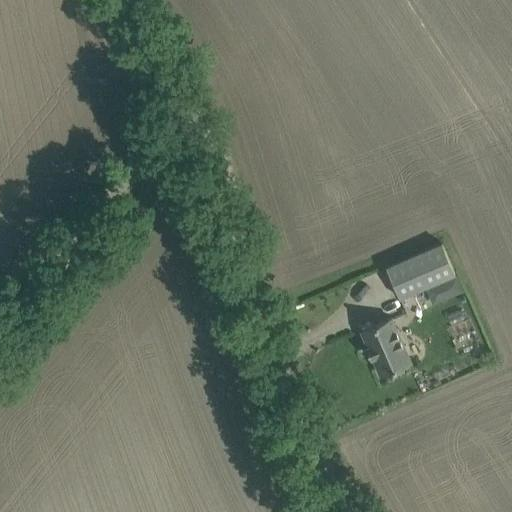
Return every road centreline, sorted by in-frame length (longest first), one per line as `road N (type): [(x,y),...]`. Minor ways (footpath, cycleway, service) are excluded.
road 1 (track): [(346,511),(268,339),(188,100)]
road 2 (track): [(0,341),(188,100)]
